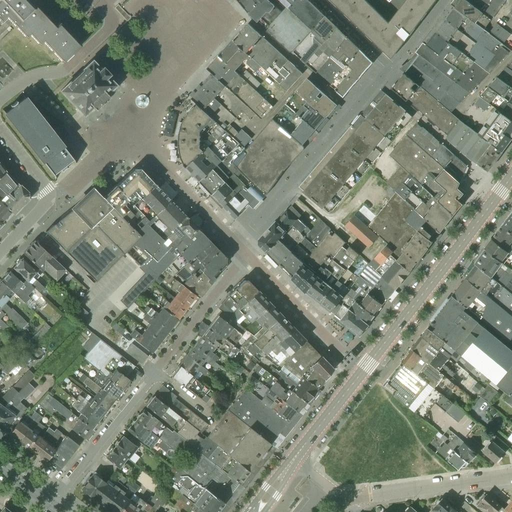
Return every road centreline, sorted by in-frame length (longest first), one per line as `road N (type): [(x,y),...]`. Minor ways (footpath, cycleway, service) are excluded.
road 1 (tertiary): [(295,458),(511,176)]
road 2 (residential): [(47,501),(163,360)]
road 3 (residential): [(345,501),(511,476)]
